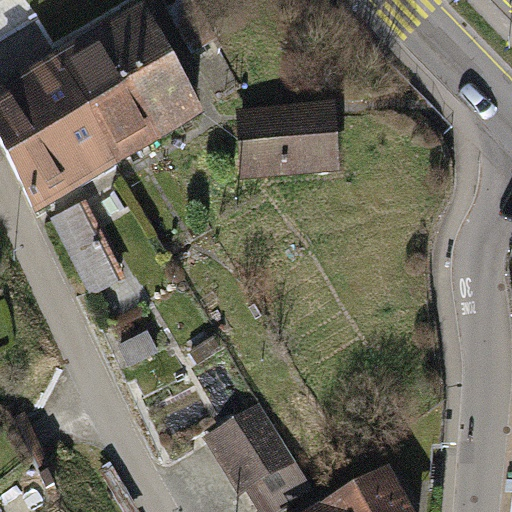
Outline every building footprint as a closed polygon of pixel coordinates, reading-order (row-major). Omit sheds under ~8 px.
[(146,0),(138,0),(99,25),(165,130),(211,101),(146,0)] [(43,60),(110,165),(165,130),(99,25),(43,60)] [(110,165),(43,60),(0,87),(0,127),(48,203),(110,165)] [(333,105),(236,110),(239,179),(336,175),(333,105)] [(262,394),(201,429),(238,493),(299,458),(262,394)] [(308,511),(415,511),(393,468),(308,511)]
